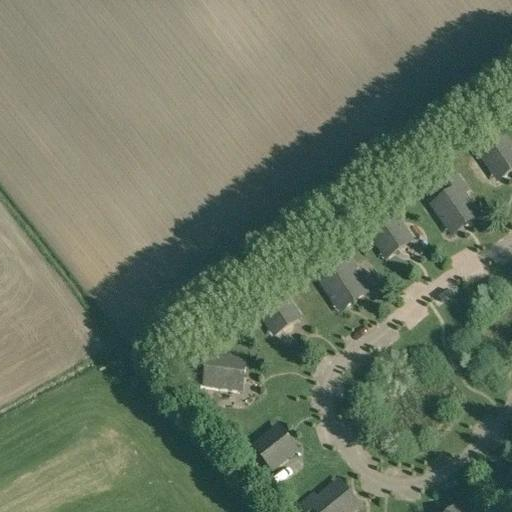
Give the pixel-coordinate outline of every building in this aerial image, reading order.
[(482,156),(494,174),(500,182),(511,173),(511,149),(505,140),(482,156)] [(433,206),(448,227),(454,236),(479,219),(462,194),(466,191),(457,178),(445,187),(450,194),(433,206)] [(370,233),(382,251),(388,260),(412,244),(406,235),(394,217),(370,233)] [(322,283),(336,304),(342,313),(368,296),(351,271),(355,269),(346,256),(334,264),(339,272),(322,283)] [(259,311),(271,328),(277,337),(300,321),(294,312),(282,295),(259,311)] [(206,385),(232,389),(243,391),(247,360),(217,356),(218,351),(202,349),(200,364),(209,365),(206,385)] [(273,469),(289,456),(297,449),(280,427),(272,434),(255,447),(273,469)] [(511,473),(502,482),(510,490),(511,492),(511,473)] [(352,511),(361,506),(341,481),(332,489),(317,501),(314,497),(302,507),(306,511),(352,511)]
